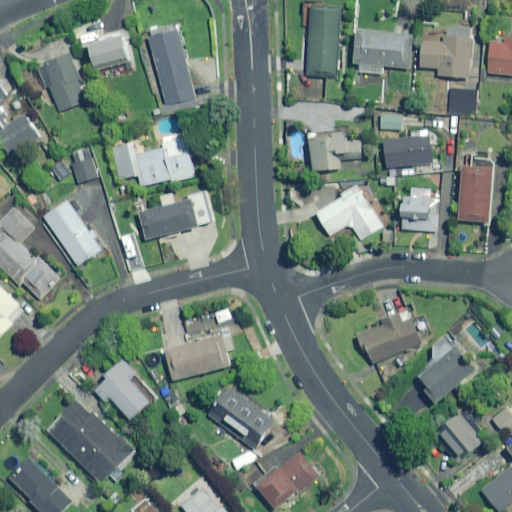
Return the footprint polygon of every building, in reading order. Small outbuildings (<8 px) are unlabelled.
[(342,9),(312,7),(308,76),(337,79),(342,9)] [(197,105),(179,24),(148,30),(167,112),(197,105)] [(469,78),(472,28),(448,26),(448,32),(425,31),(423,52),(420,52),(419,68),(440,69),(439,77),(469,78)] [(414,36),(358,31),(355,64),(361,64),(361,73),(384,74),(384,67),(411,69),(414,36)] [(132,64),(124,36),(89,46),(97,73),(132,64)] [(511,40),(507,40),(507,42),(491,41),(489,75),(511,75),(511,40)] [(82,78),(73,55),(41,66),(49,88),(52,87),(61,112),(88,102),(80,79),(82,78)] [(0,99),(5,96),(0,87),(0,142),(10,159),(42,140),(27,115),(14,123),(0,100),(0,99)] [(477,91),(450,90),(449,114),(476,115),(477,91)] [(402,130),(403,116),(382,114),(381,129),(402,130)] [(348,141),(348,133),(310,135),(312,171),(353,169),(352,160),(363,159),(362,141),(348,141)] [(434,163),(432,136),(386,141),(389,168),(434,163)] [(197,177),(188,138),(163,143),(164,149),(136,156),(134,144),(114,149),(121,180),(140,176),(143,186),(173,180),(174,182),(197,177)] [(90,147),(80,150),(84,162),(75,165),(81,183),(100,178),(90,147)] [(493,159),(478,158),(478,152),(465,151),(460,221),(491,224),(495,169),(496,169),(497,162),(493,159)] [(384,227),(359,186),(343,195),(344,198),(319,214),(332,236),(351,224),(362,241),(384,227)] [(433,190),(414,189),(413,198),(405,198),(404,230),(439,231),(440,200),(432,200),(433,190)] [(215,224),(208,193),(191,197),(192,201),(142,213),(149,241),(215,224)] [(91,233),(70,201),(46,218),(80,267),(107,248),(95,230),(91,233)] [(41,257),(38,260),(22,244),(37,228),(17,208),(0,225),(0,265),(20,285),(23,283),(40,300),(57,282),(62,278),(41,257)] [(0,340),(28,312),(0,284),(0,340)] [(423,345),(409,310),(383,319),(386,326),(358,336),(364,353),(369,351),(374,363),(423,345)] [(479,370),(459,346),(450,335),(431,350),(441,362),(422,377),(431,388),(427,391),(438,404),(479,370)] [(233,350),(230,336),(167,351),(174,381),(232,367),(228,351),(233,350)] [(139,374),(126,359),(107,375),(109,377),(95,388),(108,403),(113,398),(132,420),(152,403),(133,380),(139,374)] [(277,423),(232,388),(210,416),(254,451),(277,423)] [(119,439),(77,400),(49,430),(104,482),(112,474),(118,480),(128,469),(123,464),(135,451),(121,437),(119,439)] [(511,412),(508,408),(495,420),(504,431),(510,425),(511,426),(511,412)] [(485,443),(463,415),(437,436),(460,464),(485,443)] [(511,511),(511,445),(509,448),(511,452),(511,467),(484,491),(501,511),(511,511)] [(320,477),(301,452),(257,484),(276,510),(320,477)] [(65,511),(72,505),(34,462),(14,480),(42,511),(65,511)] [(225,505),(202,478),(177,499),(188,511),(226,511),(224,509),(227,506),(225,505)] [(156,511),(147,500),(134,510),(135,511),(156,511)]
